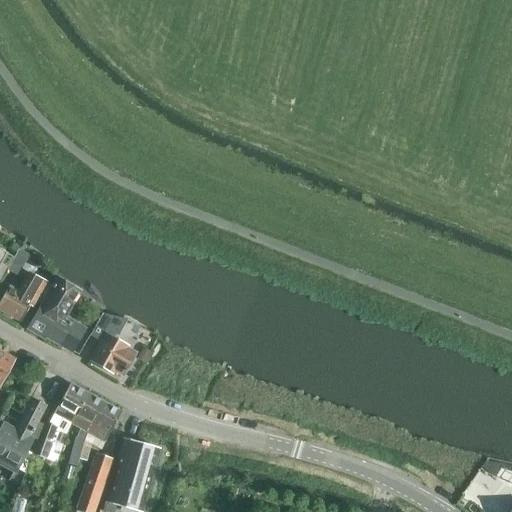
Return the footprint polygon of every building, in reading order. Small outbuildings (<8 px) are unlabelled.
[(0,275),(11,256),(0,250),(0,275)] [(14,259),(7,270),(18,276),(24,264),(14,259)] [(37,302),(47,283),(32,274),(21,293),(8,286),(0,299),(0,310),(20,322),(33,299),(37,302)] [(72,352),(85,329),(61,315),(76,289),(57,278),(28,327),(72,352)] [(123,376),(136,353),(127,348),(128,347),(116,339),(127,320),(102,314),(90,336),(100,342),(89,361),(113,374),(114,371),(123,376)] [(0,350),(0,385),(15,360),(3,353),(0,350)] [(43,426),(33,453),(52,460),(56,443),(51,442),(56,429),(64,434),(70,423),(87,393),(70,384),(53,414),(55,415),(50,423),(46,421),(43,426)] [(75,438),(67,465),(77,468),(85,441),(87,433),(88,433),(104,403),(87,393),(70,423),(80,429),(75,438)] [(29,437),(45,407),(31,400),(15,429),(4,424),(0,431),(0,460),(15,468),(8,480),(9,481),(32,439),(29,437)] [(104,403),(88,433),(104,442),(121,412),(104,403)] [(139,507),(159,447),(124,435),(103,495),(100,505),(110,508),(113,499),(139,507)] [(95,453),(75,509),(82,511),(91,511),(110,458),(95,453)]
